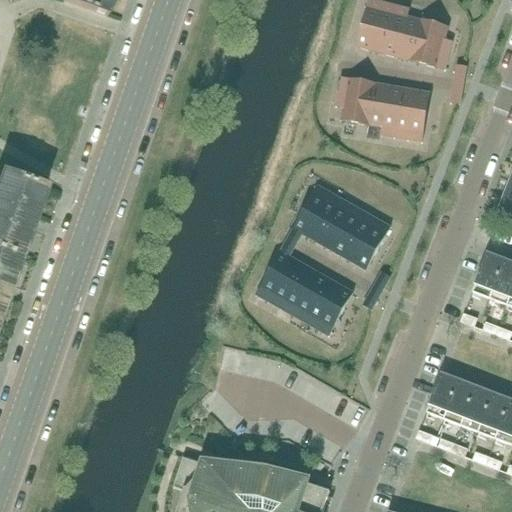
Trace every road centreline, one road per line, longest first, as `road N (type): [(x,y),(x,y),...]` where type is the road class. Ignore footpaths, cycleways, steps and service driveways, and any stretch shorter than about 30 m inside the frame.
road 1 (tertiary): [(0,484),(169,0)]
road 2 (residential): [(354,511),(464,223)]
road 3 (residential): [(511,97),(464,223)]
